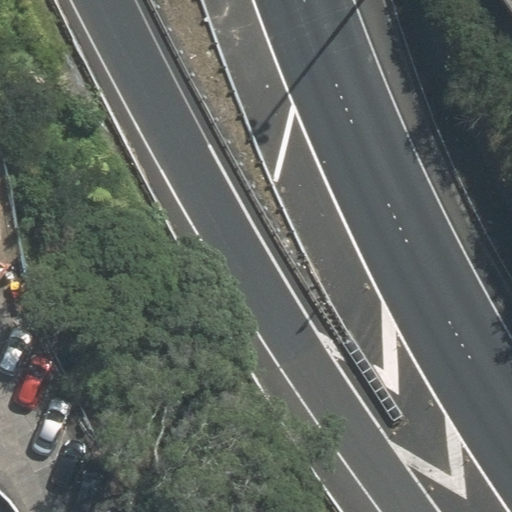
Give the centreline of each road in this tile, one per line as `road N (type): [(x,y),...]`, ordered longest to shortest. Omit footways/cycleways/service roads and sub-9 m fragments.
road 1 (motorway): [(399,511),(224,232),(107,0)]
road 2 (motorway): [(511,430),(476,374),(394,201),(309,0)]
